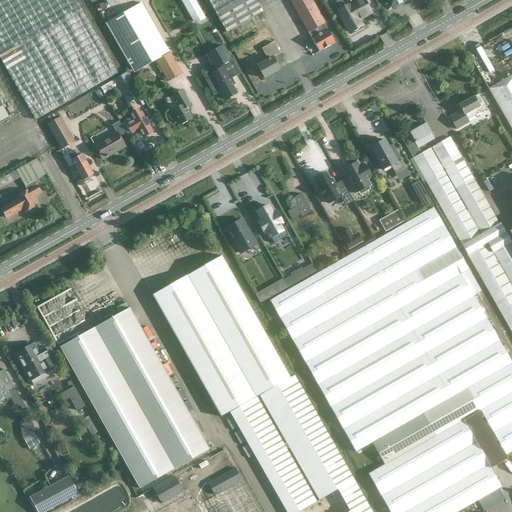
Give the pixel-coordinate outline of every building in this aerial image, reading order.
[(0,0),(0,59),(35,120),(64,104),(117,74),(74,0),(0,0)] [(184,0),(197,22),(205,18),(194,0),(184,0)] [(269,0),(207,0),(226,32),(262,12),(259,6),(269,0)] [(288,0),(318,52),(334,43),(323,25),(325,23),(311,0),(288,0)] [(370,12),(363,0),(349,0),(347,1),(349,5),(338,11),(349,32),(352,31),(354,31),(358,29),(359,27),(362,25),(358,18),(361,16),(362,17),(370,12)] [(373,0),(367,0),(373,10),(378,8),(373,0)] [(141,3),(106,23),(132,68),(167,49),(141,3)] [(267,59),(256,65),(264,79),(279,70),(272,58),(279,54),(273,42),(261,49),(267,59)] [(223,45),(206,55),(214,68),(231,59),(223,45)] [(182,73),(169,52),(155,61),(167,81),(182,73)] [(140,71),(136,77),(143,82),(147,76),(140,71)] [(126,73),(114,80),(127,103),(140,96),(126,73)] [(217,85),(226,100),(237,93),(232,85),(234,84),(230,78),(229,78),(226,73),(221,76),(224,81),(217,85)] [(511,130),(511,75),(488,89),(511,130)] [(192,119),(187,110),(188,110),(187,107),(190,105),(182,90),(172,95),(179,106),(172,111),(173,112),(169,114),(169,116),(171,120),(173,120),(177,118),(181,125),(192,119)] [(469,122),(468,120),(487,109),(478,94),(474,97),(459,106),(462,111),(450,118),(457,130),(469,122)] [(0,123),(8,118),(0,103),(0,123)] [(131,133),(132,134),(139,129),(143,137),(153,132),(141,112),(137,114),(135,111),(130,114),(132,117),(125,121),(125,122),(121,124),(128,135),(131,133)] [(63,149),(75,142),(61,117),(49,124),(63,149)] [(119,138),(125,134),(118,122),(112,125),(115,131),(93,144),(103,160),(125,147),(119,138)] [(412,159),(422,153),(418,147),(433,139),(431,134),(425,124),(409,133),(417,148),(416,149),(413,142),(405,147),(412,159)] [(511,242),(451,137),(411,160),(423,182),(426,180),(511,332),(511,242)] [(385,140),(370,148),(378,162),(376,164),(380,170),(382,169),(383,170),(391,166),(396,175),(407,169),(396,150),(392,152),(385,140)] [(68,154),(72,161),(82,180),(92,174),(82,156),(78,158),(74,151),(68,154)] [(25,186),(33,182),(46,174),(37,158),(16,170),(25,186)] [(370,185),(366,179),(372,176),(365,164),(360,167),(357,161),(344,169),(357,193),(359,192),(360,194),(370,189),(368,186),(370,185)] [(326,173),(315,179),(319,187),(318,188),(323,198),(325,197),(329,203),(340,197),(342,200),(349,196),(353,202),(354,202),(342,180),(338,183),(335,184),(332,179),(330,180),(329,178),(326,173)] [(419,181),(411,185),(424,208),(432,204),(419,181)] [(17,198),(0,208),(6,218),(23,209),(25,212),(36,206),(31,197),(39,192),(33,182),(25,186),(27,190),(16,196),(17,198)] [(295,207),(287,211),(292,219),(300,215),(301,218),(311,212),(300,194),(291,199),(295,207)] [(410,213),(416,210),(413,203),(407,206),(410,213)] [(268,205),(256,211),(261,220),(260,221),(257,222),(259,224),(264,233),(266,232),(270,238),(273,243),(288,235),(282,223),(276,211),(272,214),(268,205)] [(511,451),(511,363),(461,274),(468,270),(433,208),(270,300),(356,452),(372,442),(384,464),(368,474),(390,511),(457,511),(501,487),(490,468),(507,458),(506,455),(511,451)] [(397,211),(379,221),(385,231),(403,221),(397,211)] [(243,219),(227,228),(241,253),(257,244),(243,219)] [(222,256),(152,295),(220,417),(230,412),(286,511),(297,511),(316,502),(257,397),(259,396),(319,500),(337,490),(349,511),(348,511),(371,511),(294,375),(290,378),(222,256)] [(291,275),(283,280),(287,286),(288,288),(317,271),(316,270),(312,263),(303,269),(302,267),(290,274),(291,275)] [(283,280),(274,285),(278,293),(287,288),(283,280)] [(257,294),(256,295),(260,303),(268,298),(264,291),(257,294)] [(209,449),(129,308),(60,347),(139,488),(209,449)] [(15,355),(16,354),(25,371),(24,371),(24,372),(25,371),(30,379),(28,380),(29,381),(59,364),(49,347),(41,351),(42,352),(38,353),(34,345),(35,344),(35,343),(14,355),(15,355)] [(0,400),(9,395),(7,392),(14,388),(5,370),(0,372),(0,400)] [(74,387),(62,393),(65,400),(70,398),(77,411),(85,406),(74,387)] [(30,447),(41,441),(30,421),(19,427),(30,447)] [(240,481),(233,468),(208,483),(215,496),(240,481)] [(79,495),(69,476),(29,498),(37,511),(44,511),(71,497),(72,499),(79,495)] [(161,505),(183,492),(173,476),(152,488),(161,505)] [(258,511),(241,482),(197,507),(189,493),(156,511),(258,511)]
